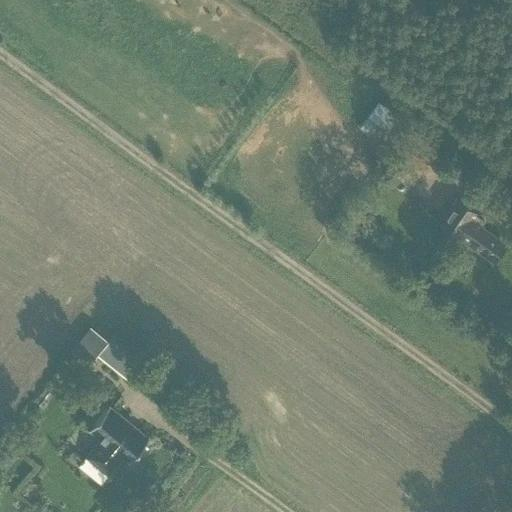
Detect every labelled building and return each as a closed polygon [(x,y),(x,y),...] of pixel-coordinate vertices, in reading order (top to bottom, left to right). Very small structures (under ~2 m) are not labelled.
[(424,170),(434,155),(411,139),(401,155),(424,170)] [(469,244),(494,262),(507,244),(482,226),(485,221),(476,215),(477,213),(457,199),(441,223),(469,244)] [(377,257),(391,266),(398,255),(384,246),(377,257)] [(84,336),(99,352),(109,343),(94,326),(84,336)] [(144,364),(113,339),(99,356),(130,382),(144,364)] [(140,389),(162,407),(177,388),(155,370),(140,389)] [(90,429),(102,439),(87,457),(109,475),(123,457),(130,462),(149,438),(109,406),(90,429)]
